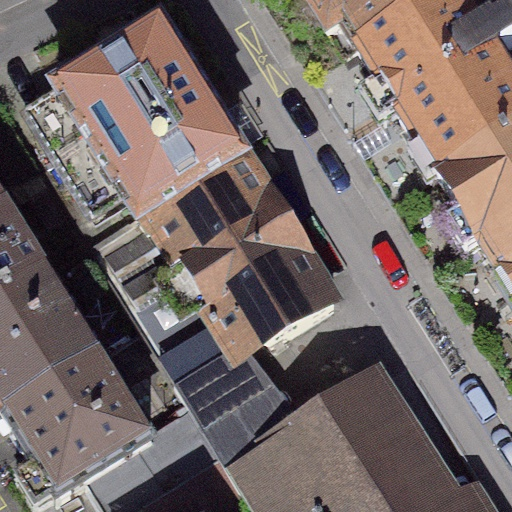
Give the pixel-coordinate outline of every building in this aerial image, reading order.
[(359,54),(445,0),(303,0),(328,39),(343,30),(359,54)] [(494,60),(455,0),(445,0),(359,54),(393,109),(399,119),(494,60)] [(137,225),(238,161),(190,84),(158,33),(25,117),(88,219),(121,199),(137,225)] [(511,139),(511,89),(494,60),(399,119),(433,174),(440,184),(511,139)] [(0,134),(0,168),(12,188),(34,174),(7,131),(0,134)] [(511,229),(511,139),(440,184),(474,239),(480,249),(511,229)] [(326,302),(238,161),(137,225),(88,255),(181,406),(192,399),(186,389),(248,350),(276,333),(283,344),(334,313),(326,302)] [(0,308),(45,280),(6,216),(0,219),(0,308)] [(511,229),(480,249),(511,300),(511,229)] [(0,419),(3,424),(98,365),(45,280),(0,308),(0,419)] [(227,478),(306,429),(248,350),(186,389),(192,399),(181,406),(189,418),(219,466),(227,478)] [(98,365),(3,424),(9,434),(56,510),(85,492),(97,511),(145,511),(146,511),(219,466),(189,418),(147,444),(98,365)] [(457,511),(378,384),(306,429),(227,478),(245,508),(247,511),(457,511)] [(219,466),(146,511),(237,511),(245,508),(227,478),(219,466)]
